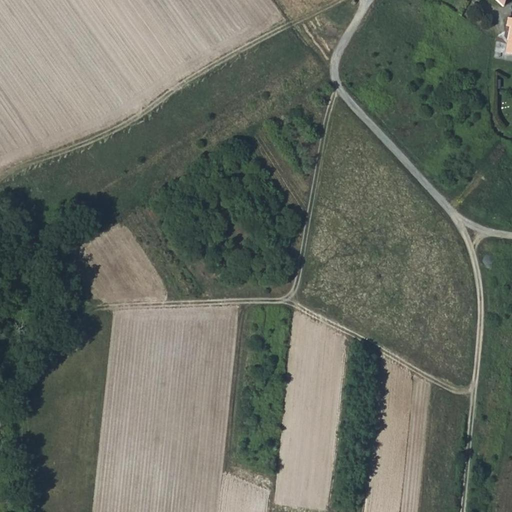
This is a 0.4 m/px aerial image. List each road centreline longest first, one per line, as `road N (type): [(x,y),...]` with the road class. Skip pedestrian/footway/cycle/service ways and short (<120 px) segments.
road 1 (track): [(336,83),(295,288),(286,299),(88,309),(76,349),(23,385),(14,451),(26,511)]
road 2 (track): [(368,0),(337,50),(336,83),(466,230),(482,303),(461,511)]
road 3 (track): [(0,177),(122,124),(199,72),(337,0)]
road 4 (track): [(286,299),(457,394),(473,391)]
